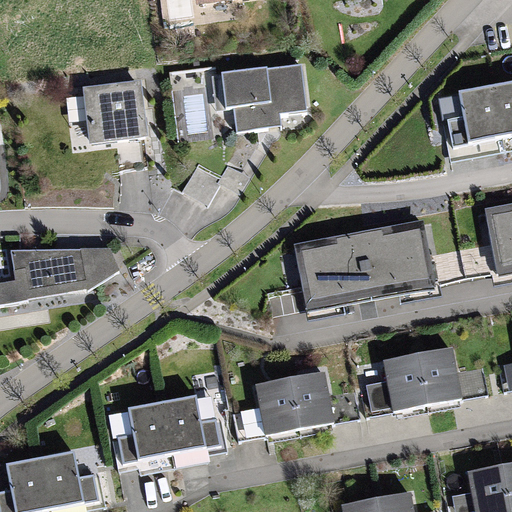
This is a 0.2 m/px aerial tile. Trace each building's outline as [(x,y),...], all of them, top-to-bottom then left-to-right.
[(511,132),(511,72),(472,80),(482,138),(511,132)] [(315,78),(237,82),(240,144),(318,140),(315,78)] [(162,85),(86,97),(96,159),(172,147),(162,85)] [(0,115),(0,177),(10,175),(0,115)] [(511,201),(494,205),(506,267),(511,265),(511,201)] [(436,215),(308,239),(320,302),(448,277),(436,215)] [(29,274),(0,276),(0,298),(96,283),(130,261),(128,238),(27,247),(29,274)] [(470,349),(381,365),(394,432),(482,415),(470,349)] [(341,376),(263,390),(273,452),(351,439),(341,376)] [(223,436),(213,386),(121,404),(131,455),(223,436)] [(19,511),(112,493),(102,443),(10,461),(19,511)] [(511,511),(511,464),(469,472),(475,511),(511,511)] [(413,511),(410,493),(342,505),(343,511),(413,511)]
